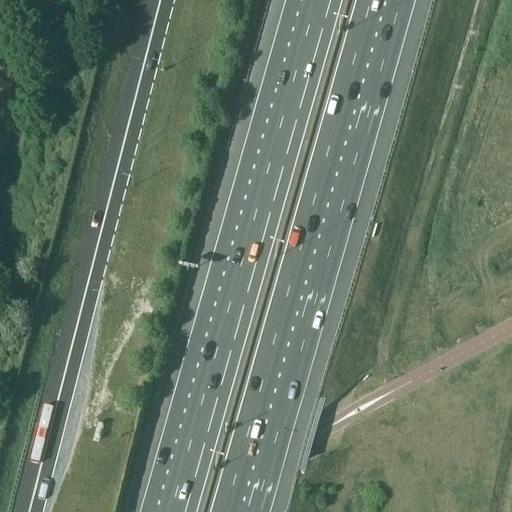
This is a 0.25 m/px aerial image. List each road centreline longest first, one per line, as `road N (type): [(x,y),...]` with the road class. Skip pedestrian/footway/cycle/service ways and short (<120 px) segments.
road 1 (motorway): [(317,0),(173,511)]
road 2 (motorway): [(243,511),(385,0)]
road 3 (primary): [(29,511),(159,0)]
